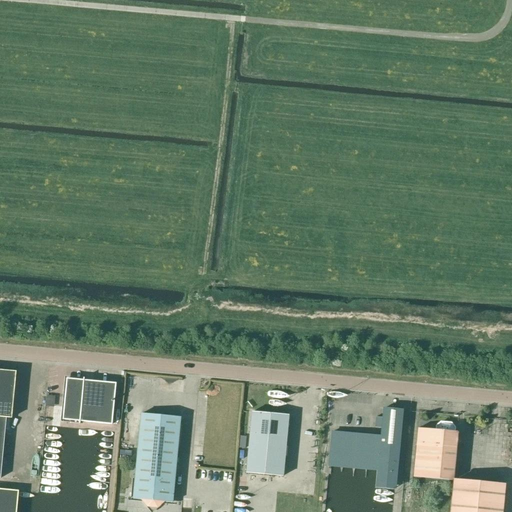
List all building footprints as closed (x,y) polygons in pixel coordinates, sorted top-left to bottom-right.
[(11,418),(16,372),(0,370),(0,478),(6,418),(11,418)] [(79,424),(80,424),(80,421),(111,424),(115,384),(84,381),(84,378),(83,378),(83,381),(67,379),(63,420),(79,421),(79,424)] [(378,470),(377,480),(395,482),(402,410),(384,409),(381,437),(332,432),(329,465),(378,470)] [(283,476),(288,416),(251,412),(246,473),(283,476)] [(172,503),(180,418),(140,414),(133,489),(148,506),(156,507),(162,502),(172,503)] [(418,428),(413,476),(453,480),(458,432),(418,428)] [(502,511),(505,486),(453,481),(449,511),(502,511)] [(0,511),(16,511),(18,491),(0,489),(0,511)]
